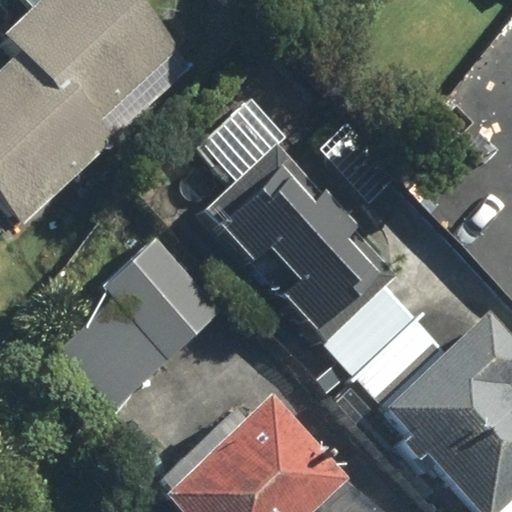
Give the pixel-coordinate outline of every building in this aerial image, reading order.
[(197,61),(135,0),(23,0),(30,6),(0,36),(0,211),(25,236),(197,61)] [(272,142),(196,215),(318,342),(394,269),(272,142)] [(220,321),(149,234),(90,281),(107,302),(48,350),(102,416),(220,321)] [(433,348),(378,289),(317,346),(371,405),(433,348)] [(377,408),(469,511),(511,511),(511,409),(506,402),(511,396),(511,343),(484,312),(377,408)] [(351,511),(354,510),(335,490),(348,478),(263,391),(242,411),(235,404),(147,490),(168,511),(351,511)]
